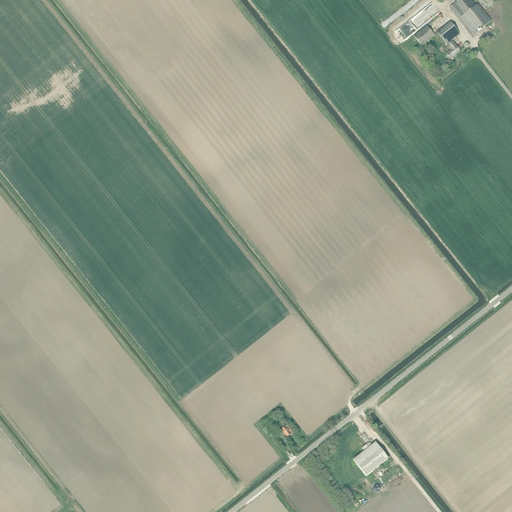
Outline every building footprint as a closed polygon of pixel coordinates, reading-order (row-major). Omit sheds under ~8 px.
[(475,7),(469,0),(459,0),(454,4),(450,8),(472,36),(489,22),(491,21),(478,4),(475,7)] [(450,23),(437,33),(447,45),(460,35),(450,23)] [(421,46),(434,36),(427,26),(414,37),(421,46)] [(451,59),(460,52),(453,42),(448,46),(451,51),(447,54),(451,59)] [(287,438),(292,435),(294,433),(288,426),(286,427),(282,430),(284,432),(283,433),(287,438)] [(370,443),(362,449),(364,452),(353,461),(366,477),(388,459),(376,443),(372,446),(370,443)]
